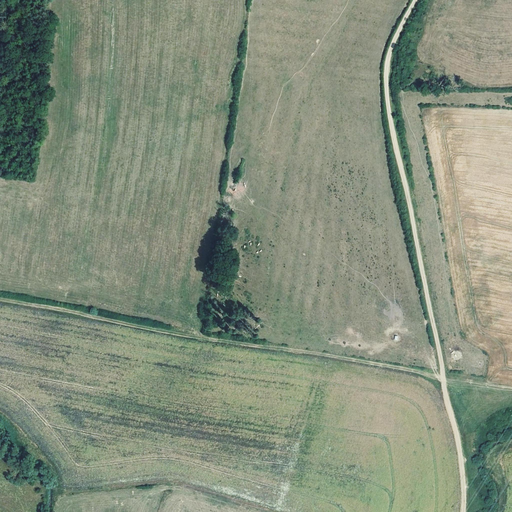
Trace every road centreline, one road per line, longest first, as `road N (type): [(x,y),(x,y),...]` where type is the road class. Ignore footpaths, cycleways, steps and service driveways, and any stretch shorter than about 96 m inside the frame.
road 1 (track): [(464,511),(460,437),(440,375),(389,112),(391,47),(414,0)]
road 2 (track): [(0,300),(511,385)]
